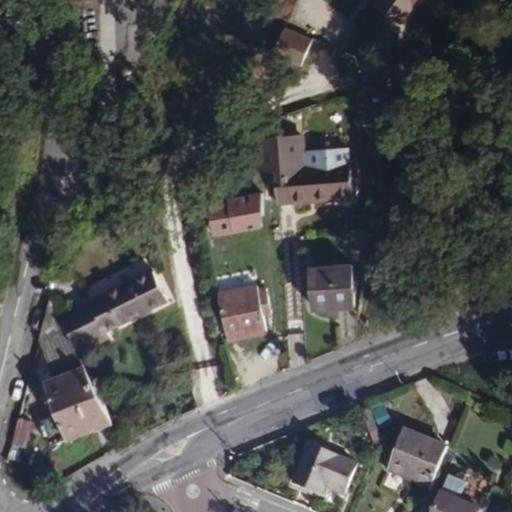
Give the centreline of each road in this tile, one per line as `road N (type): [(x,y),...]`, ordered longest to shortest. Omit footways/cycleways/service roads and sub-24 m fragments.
road 1 (unknown): [(214,433),(175,209),(182,154),(212,127),(332,80)]
road 2 (secondary): [(162,454),(511,316)]
road 3 (residential): [(48,170),(0,385)]
